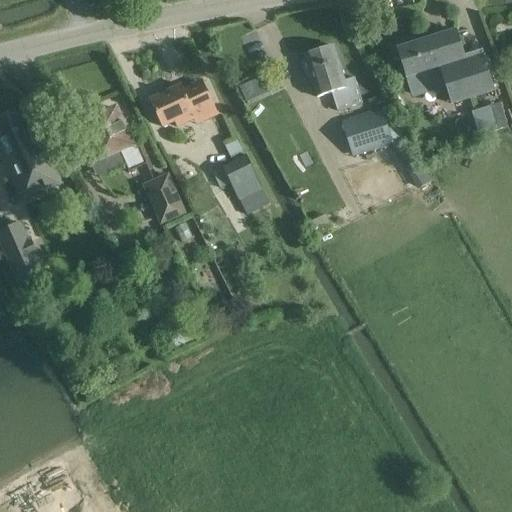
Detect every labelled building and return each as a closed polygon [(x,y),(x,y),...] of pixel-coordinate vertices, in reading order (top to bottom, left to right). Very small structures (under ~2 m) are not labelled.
[(397,49),(411,95),(445,84),(451,104),(493,91),(481,52),(464,58),(455,31),(397,49)] [(332,93),(337,111),(362,103),(354,78),(344,81),(333,46),(304,56),(310,75),(317,98),(332,93)] [(183,89),(181,85),(149,100),(162,127),(174,121),(177,127),(205,114),(204,112),(214,107),(202,80),(183,89)] [(379,111),(343,123),(353,155),(359,153),(409,137),(401,122),(400,122),(393,105),(379,111)] [(499,130),(491,106),(471,112),(478,137),(499,130)] [(23,107),(0,117),(0,154),(22,203),(64,185),(37,124),(32,126),(23,107)] [(94,145),(84,149),(90,164),(120,151),(129,172),(146,164),(137,142),(131,145),(116,109),(84,123),(94,145)] [(238,138),(225,144),(233,162),(214,172),(221,188),(230,184),(246,215),(270,204),(238,138)] [(416,152),(401,161),(417,190),(432,181),(421,162),(416,152)] [(168,172),(142,184),(161,224),(186,213),(168,172)] [(325,215),(310,222),(314,230),(329,223),(325,215)] [(23,241),(0,251),(0,256),(19,296),(44,284),(23,241)] [(169,336),(175,349),(193,342),(187,328),(169,336)] [(180,425),(154,440),(160,452),(175,443),(187,464),(172,473),(179,483),(226,456),(220,446),(230,440),(218,418),(208,424),(201,413),(186,422),(187,424),(181,427),(180,425)]
